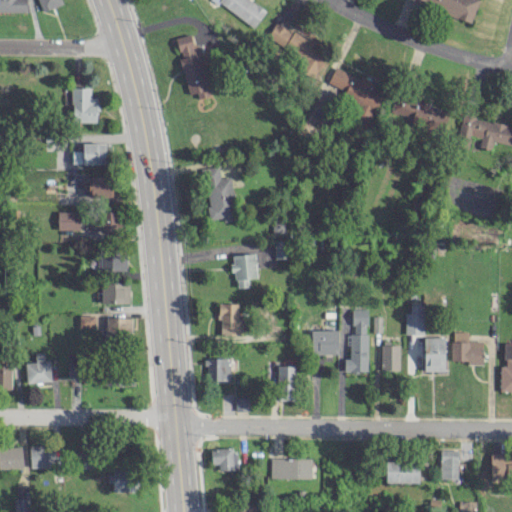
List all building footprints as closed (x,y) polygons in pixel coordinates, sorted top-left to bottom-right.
[(0,0),(0,11),(25,11),(25,0),(0,0)] [(37,0),(42,11),(62,3),(60,0),(37,0)] [(213,0),(253,27),(265,9),(252,0),(213,0)] [(412,0),(470,21),(477,0),(412,0)] [(274,23),(263,43),(319,72),(330,52),(274,23)] [(209,95),(196,43),(192,44),(189,33),(175,37),(180,57),(179,57),(188,94),(196,92),(197,98),(209,95)] [(360,78),(335,66),(327,82),(345,91),(339,103),(370,118),(385,87),(361,75),(360,78)] [(90,87),(72,87),(71,122),(96,122),(97,97),(89,97),(90,87)] [(389,114),(442,130),(448,109),(395,93),(389,114)] [(511,124),(461,115),(457,134),(479,138),(478,146),(490,148),(492,141),(511,144),(511,124)] [(104,142),(81,142),(82,150),(71,150),(71,163),(105,163),(104,142)] [(209,219),(222,217),(223,221),(234,219),(228,176),(219,177),(217,165),(201,168),(209,219)] [(88,197),(116,198),(116,176),(89,175),(88,197)] [(56,229),(78,229),(78,211),(57,211),(56,229)] [(120,212),(93,211),(93,234),(119,235),(120,212)] [(287,220),(271,219),(271,233),(286,233),(287,220)] [(287,257),(286,240),(273,240),(274,258),(287,257)] [(96,252),(96,269),(125,270),(125,253),(96,252)] [(231,254),(233,287),(247,287),(246,278),(256,277),(254,253),(231,254)] [(100,302),(128,303),(128,281),(101,281),(100,302)] [(236,334),(236,302),(219,302),(218,334),(236,334)] [(423,334),(423,305),(409,304),(409,312),(404,312),(403,333),(423,334)] [(365,371),(367,308),(352,307),(351,333),(349,333),(348,358),(343,358),(343,371),(365,371)] [(78,326),(94,326),(94,315),(79,314),(78,326)] [(131,317),(105,316),(105,335),(131,335),(131,317)] [(381,332),(381,316),(372,316),(371,332),(381,332)] [(337,329),(310,329),(310,354),(337,353),(337,329)] [(481,362),(482,340),(467,340),(467,331),(451,331),(450,361),(481,362)] [(443,336),(422,336),(423,370),(444,370),(443,336)] [(398,344),(380,344),(379,369),(398,369),(398,344)] [(48,360),(43,360),(42,352),(34,352),(34,361),(24,362),(26,383),(50,380),(48,360)] [(228,380),(229,358),(205,357),(205,380),(228,380)] [(0,389),(10,390),(10,363),(0,362),(0,389)] [(277,365),(276,399),(294,400),(295,365),(277,365)] [(105,385),(134,386),(134,371),(105,370),(105,385)] [(248,410),(248,397),(234,397),(234,410),(248,410)] [(29,466),(53,465),(52,444),(28,445),(29,466)] [(0,447),(0,467),(21,467),(21,447),(0,447)] [(235,469),(234,447),(209,448),(210,464),(217,464),(217,470),(235,469)] [(456,478),(457,449),(439,449),(438,478),(456,478)] [(75,468),(92,467),(92,451),(75,452),(75,468)] [(511,455),(511,456),(511,452),(489,452),(489,477),(511,477),(511,455)] [(310,458),(270,457),(269,477),(310,478),(310,458)] [(417,482),(418,461),(385,460),(384,482),(417,482)] [(111,469),(111,491),(133,490),(132,468),(111,469)] [(27,511),(28,498),(13,498),(13,511),(27,511)] [(238,511),(256,511),(256,501),(238,502),(238,511)]
